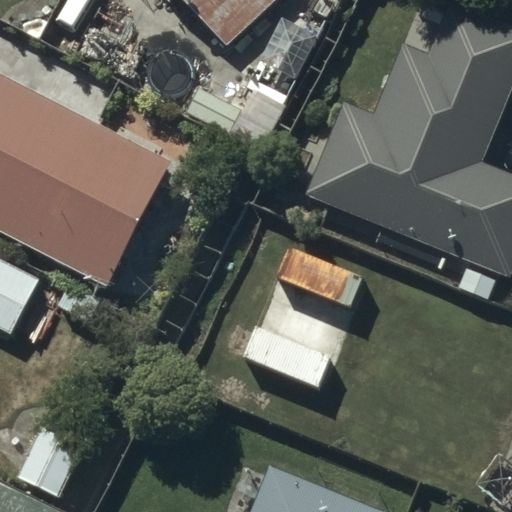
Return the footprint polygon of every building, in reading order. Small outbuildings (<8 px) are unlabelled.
[(187,0),(226,41),(271,0),(187,0)] [(511,68),(511,22),(458,0),(445,0),(426,47),(405,38),(374,111),(344,99),(306,190),(505,272),(511,254),(511,170),(476,155),(511,68)] [(316,31),(282,15),(263,56),(297,72),(316,31)] [(170,158),(0,69),(0,223),(107,279),(170,158)] [(238,108),(198,87),(188,107),(227,129),(238,108)] [(284,102),(256,87),(231,130),(259,146),(284,102)] [(269,213),(250,205),(234,242),(253,250),(269,213)] [(288,235),(267,227),(247,276),(268,285),(288,235)] [(360,274),(291,245),(279,273),(348,302),(360,274)] [(38,276),(0,256),(0,323),(10,329),(38,276)] [(496,274),(467,263),(458,284),(486,296),(496,274)] [(88,292),(69,282),(59,301),(79,311),(88,292)] [(252,326),(235,318),(225,340),(243,347),(252,326)] [(328,354),(257,325),(246,352),(317,381),(328,354)] [(80,442),(40,423),(17,472),(56,491),(80,442)] [(381,511),(383,510),(270,464),(249,511),(381,511)] [(67,511),(0,478),(0,511),(67,511)]
